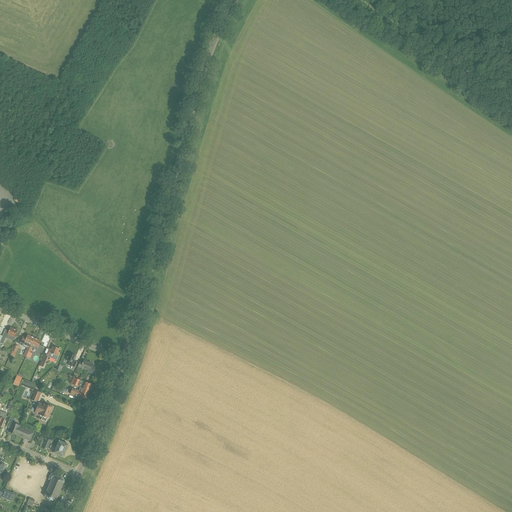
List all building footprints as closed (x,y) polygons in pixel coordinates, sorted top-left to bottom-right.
[(15,338),(14,337),(17,330),(10,327),(9,331),(5,329),(1,339),(0,341),(0,342),(3,343),(5,339),(6,337),(13,340),(15,338)] [(20,342),(20,343),(20,345),(21,346),(23,346),(24,345),(28,346),(26,351),(28,352),(30,347),(31,345),(34,338),(27,335),(26,338),(23,337),(21,342),(20,342)] [(31,345),(38,348),(41,341),(34,338),(31,345)] [(41,361),(40,363),(39,365),(43,367),(44,365),(45,364),(48,357),(57,360),(58,356),(57,356),(59,352),(58,352),(59,349),(53,346),(51,349),(50,349),(47,355),(44,353),(41,361)] [(77,362),(74,361),(76,356),(67,353),(65,356),(67,357),(66,360),(69,362),(68,365),(72,366),(75,368),(77,362)] [(80,362),(77,368),(80,369),(81,367),(88,370),(87,372),(93,374),(95,368),(92,367),(93,364),(89,362),(89,363),(84,360),(83,363),(80,362)] [(17,376),(13,385),(18,387),(22,378),(17,376)] [(74,380),(79,382),(78,385),(83,387),(82,388),(90,391),(92,385),(75,378),(74,380)] [(72,388),(70,394),(87,400),(90,391),(82,388),(83,387),(78,385),(79,382),(74,380),(73,382),(71,382),(70,384),(81,388),(79,391),(72,388)] [(61,387),(54,384),(52,389),(58,392),(61,387)] [(31,400),(37,402),(40,393),(36,391),(35,391),(31,400)] [(37,407),(35,412),(40,414),(39,415),(42,417),(41,420),(46,422),(52,407),(44,404),(44,405),(38,402),(36,406),(37,407)] [(10,418),(7,425),(10,427),(8,432),(16,435),(30,441),(34,433),(33,433),(34,430),(27,427),(26,429),(20,427),(20,426),(14,424),(16,420),(10,418)] [(42,448),(47,450),(51,441),(46,439),(42,448)] [(59,441),(54,453),(63,457),(67,448),(68,445),(59,441)] [(56,499),(63,481),(63,477),(56,474),(54,474),(54,473),(52,472),(51,473),(49,477),(50,478),(49,478),(51,479),(51,478),(52,479),(45,495),(48,496),(48,497),(48,498),(52,500),(53,498),(53,499),(53,498),(56,499)] [(4,490),(1,496),(12,501),(14,494),(4,490)]
